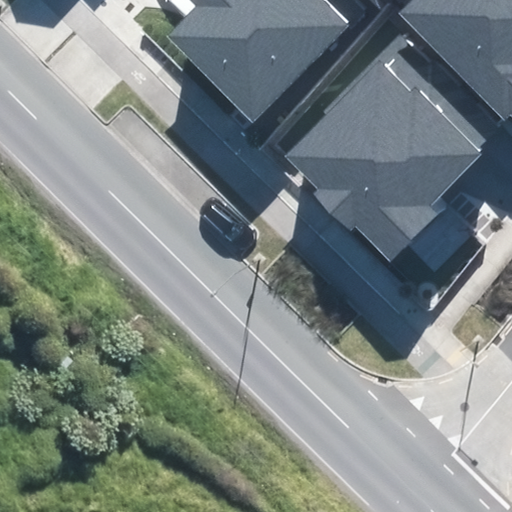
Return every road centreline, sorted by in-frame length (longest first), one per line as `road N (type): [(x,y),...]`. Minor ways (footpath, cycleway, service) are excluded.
road 1 (residential): [(0,72),(416,500)]
road 2 (residential): [(416,500),(511,382)]
